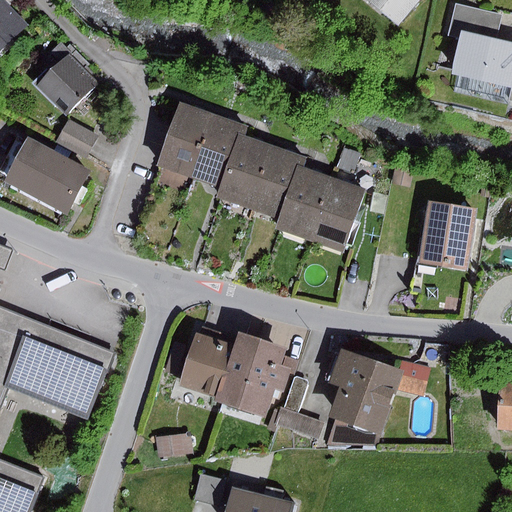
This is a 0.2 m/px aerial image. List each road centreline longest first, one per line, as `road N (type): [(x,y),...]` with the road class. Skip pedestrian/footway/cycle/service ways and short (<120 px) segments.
road 1 (residential): [(172,282),(328,320),(511,335)]
road 2 (residential): [(172,282),(95,511)]
road 3 (residential): [(0,218),(92,259),(172,282)]
